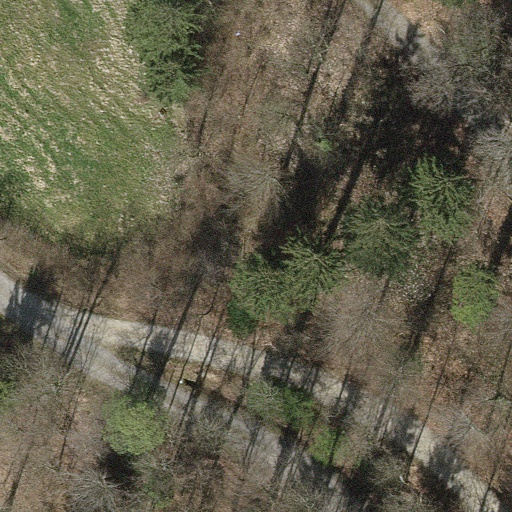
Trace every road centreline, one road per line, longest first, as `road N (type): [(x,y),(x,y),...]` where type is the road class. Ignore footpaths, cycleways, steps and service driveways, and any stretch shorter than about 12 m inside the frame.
road 1 (track): [(54,322),(215,351),(333,393),(443,449),(498,511)]
road 2 (track): [(350,511),(247,432),(127,383),(0,284)]
road 3 (track): [(511,162),(473,104),(373,0)]
